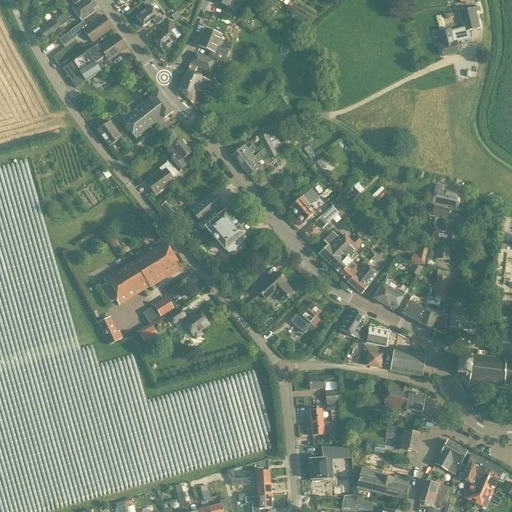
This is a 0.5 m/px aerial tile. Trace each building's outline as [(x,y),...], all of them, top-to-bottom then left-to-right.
[(83,0),(72,8),(65,13),(66,13),(55,21),(55,20),(44,28),(39,32),(38,32),(43,39),(60,27),(71,20),(69,17),(75,13),(80,21),(97,9),(90,0),(83,0)] [(82,0),(62,0),(69,9),(73,6),(74,6),(82,0)] [(143,26),(152,20),(156,25),(166,18),(160,9),(155,13),(150,6),(149,6),(146,1),(140,5),(144,10),(136,16),(143,26)] [(479,7),(458,12),(462,29),(463,32),(467,31),(479,28),(476,12),(480,11),(479,7)] [(69,32),(66,34),(67,36),(71,33),(74,38),(84,31),(92,43),(112,28),(103,16),(87,27),(83,21),(69,32)] [(159,29),(163,33),(155,41),(163,50),(177,39),(172,34),(176,30),(175,29),(169,21),(159,29)] [(217,47),(221,36),(205,29),(198,46),(210,51),(208,56),(224,63),(229,51),(217,47)] [(463,32),(462,29),(450,32),(450,30),(439,32),(442,45),(440,45),(443,56),(459,53),(456,44),(470,41),(467,31),(463,32)] [(87,52),(73,61),(62,68),(76,89),(85,82),(86,82),(101,72),(102,73),(113,66),(109,60),(126,48),(117,35),(100,47),(98,45),(87,52)] [(206,94),(211,82),(202,77),(194,73),(197,67),(210,72),(214,61),(195,53),(190,64),(179,89),(193,103),(199,91),(206,94)] [(98,75),(93,79),(97,85),(99,83),(101,86),(104,84),(98,75)] [(137,139),(173,111),(158,92),(122,120),(137,139)] [(108,147),(122,137),(110,121),(96,131),(108,147)] [(259,138),(262,146),(270,142),(267,134),(259,138)] [(262,146),(264,149),(254,157),(251,153),(239,164),(249,176),(250,175),(251,176),(252,176),(252,177),(256,174),(256,173),(256,172),(255,172),(255,171),(254,171),(261,165),(259,162),(262,159),(261,158),(266,154),(270,160),(278,156),(275,151),(282,147),(278,139),(271,142),(270,142),(262,146)] [(173,157),(167,162),(170,165),(166,168),(165,168),(145,182),(155,196),(175,180),(172,177),(187,165),(182,159),(190,153),(180,140),(167,150),(173,157)] [(239,164),(251,153),(256,150),(252,145),(248,149),(244,145),(232,156),(239,164)] [(324,171),(329,166),(321,157),(316,162),(324,171)] [(397,175),(393,188),(410,194),(414,182),(397,175)] [(289,209),(290,209),(297,217),(295,218),(301,225),(309,219),(310,220),(314,217),(312,216),(314,214),(308,206),(311,203),(317,199),(328,189),(320,181),(303,196),(288,209),(289,209)] [(436,185),(432,201),(457,207),(459,194),(443,190),(444,187),(436,185)] [(384,190),(374,199),(377,203),(387,194),(384,190)] [(191,212),(200,222),(209,215),(220,206),(211,195),(191,212)] [(167,205),(161,209),(167,218),(173,213),(167,205)] [(448,218),(449,209),(434,205),(432,214),(448,218)] [(322,229),(338,214),(332,206),(315,222),(322,229)] [(229,254),(247,238),(244,234),(245,233),(226,212),(225,210),(213,220),(209,215),(200,222),(197,225),(202,230),(205,228),(225,251),(225,250),(229,254)] [(448,227),(450,221),(435,219),(434,226),(432,238),(432,239),(436,240),(436,239),(450,241),(452,228),(448,227)] [(344,260),(348,256),(357,248),(357,247),(362,242),(356,236),(351,242),(341,232),(334,239),(331,236),(325,242),(328,245),(319,254),(333,268),(342,259),(344,260)] [(165,242),(133,261),(149,287),(149,288),(181,269),(165,242)] [(418,255),(411,254),(410,262),(424,266),(428,248),(420,246),(418,255)] [(449,260),(450,249),(435,249),(435,260),(449,260)] [(339,274),(352,261),(352,260),(356,257),(357,255),(355,253),(351,256),(352,257),(351,259),(348,256),(344,260),(342,259),(333,268),(339,274)] [(217,256),(211,261),(217,268),(223,263),(217,256)] [(149,287),(133,261),(104,279),(120,304),(149,287)] [(339,274),(347,282),(361,269),(352,261),(339,274)] [(377,274),(366,265),(361,269),(347,282),(348,283),(361,294),(377,274)] [(416,276),(423,267),(413,265),(409,271),(416,276)] [(282,302),(292,292),(283,282),(285,281),(278,272),(269,281),(265,276),(253,286),(265,299),(273,292),(282,302)] [(449,278),(436,276),(434,296),(435,297),(440,298),(448,300),(449,278)] [(395,309),(405,293),(397,289),(395,292),(382,285),(374,298),(388,306),(388,305),(395,309)] [(489,285),(479,285),(478,296),(488,297),(489,285)] [(151,305),(158,318),(173,309),(166,296),(151,305)] [(426,305),(427,304),(428,298),(419,300),(414,297),(411,298),(409,302),(408,301),(402,314),(418,323),(425,310),(426,306),(426,305)] [(428,298),(427,304),(438,306),(440,298),(435,297),(434,300),(428,298)] [(317,316),(320,313),(322,311),(311,301),(305,308),(303,306),(298,313),(290,321),(304,334),(311,325),(314,328),(320,321),(317,318),(317,316)] [(183,322),(193,336),(192,336),(195,340),(203,334),(200,331),(208,325),(198,311),(187,319),(181,309),(180,308),(170,314),(168,316),(174,325),(181,320),(182,321),(183,322)] [(352,308),(340,329),(354,338),(354,337),(364,342),(365,334),(358,330),(366,316),(352,308)] [(450,327),(478,331),(479,319),(475,319),(476,312),(452,309),(450,327)] [(419,323),(431,329),(436,313),(431,311),(430,313),(425,310),(418,323),(419,323)] [(442,316),(436,313),(431,329),(445,336),(447,316),(442,315),(442,316)] [(108,346),(121,340),(110,317),(97,323),(108,346)] [(152,326),(141,333),(145,341),(157,334),(152,326)] [(386,348),(390,331),(369,327),(366,344),(386,348)] [(381,369),(383,354),(382,354),(383,349),(364,345),(360,364),(365,365),(365,366),(381,369)] [(393,349),(390,371),(421,376),(425,355),(393,349)] [(511,360),(471,355),(470,362),(457,361),(456,375),(469,376),(468,382),(504,386),(504,381),(510,382),(510,384),(511,384),(511,382),(511,360)] [(327,401),(328,404),(338,403),(336,382),(335,382),(334,376),(324,377),(308,378),(310,390),(325,388),(326,388),(326,392),(327,401)] [(403,415),(404,412),(420,417),(425,396),(409,392),(410,389),(404,387),(403,387),(389,383),(382,409),(403,415)] [(310,410),(311,423),(322,422),(321,409),(310,410)] [(311,423),(312,436),(324,435),(323,429),(328,428),(327,421),(322,422),(311,423)] [(394,438),(394,430),(385,430),(385,437),(394,438)] [(417,452),(419,443),(417,442),(419,433),(405,431),(401,449),(417,452)] [(454,475),(460,464),(467,452),(458,447),(447,441),(440,453),(434,464),(446,470),(454,475)] [(384,452),(385,445),(375,443),(373,450),(384,452)] [(393,464),(395,457),(386,454),(384,461),(393,464)] [(472,455),(464,471),(462,479),(469,482),(471,483),(475,476),(482,461),(472,455)] [(464,498),(475,503),(492,466),(482,461),(475,476),(471,483),(469,482),(466,489),(465,488),(461,497),(464,498)] [(335,462),(310,463),(311,483),(336,482),(335,462)] [(502,472),(492,466),(475,503),(486,508),(498,481),(503,483),(507,474),(502,472)] [(381,475),(381,472),(361,467),(356,488),(405,500),(408,487),(410,479),(405,478),(394,475),(393,478),(381,475)] [(251,485),(257,484),(270,483),(269,471),(256,471),(256,478),(250,479),(250,478),(232,479),(233,486),(251,485)] [(449,488),(426,481),(420,500),(434,505),(432,509),(439,511),(440,507),(443,508),(449,488)] [(508,493),(511,495),(511,483),(509,482),(503,491),(508,493)] [(252,497),(258,497),(271,496),(270,483),(257,484),(257,490),(251,491),(251,493),(238,494),(239,501),(252,500),(252,497)] [(211,501),(208,491),(201,493),(203,502),(201,502),(202,509),(196,511),(210,511),(209,507),(208,502),(211,501)] [(504,495),(497,491),(494,496),(501,499),(504,495)] [(184,511),(196,511),(192,511),(189,501),(185,502),(183,492),(176,494),(180,508),(183,507),(184,511)] [(259,511),(259,509),(271,508),(271,496),(258,497),(258,502),(251,502),(251,511),(259,511)] [(222,511),(223,511),(229,510),(226,499),(220,501),(221,504),(209,507),(210,511),(222,511)] [(366,502),(343,499),(342,508),(365,511),(366,502)] [(127,511),(126,505),(125,505),(124,501),(116,503),(117,507),(116,507),(116,511),(127,511)]
